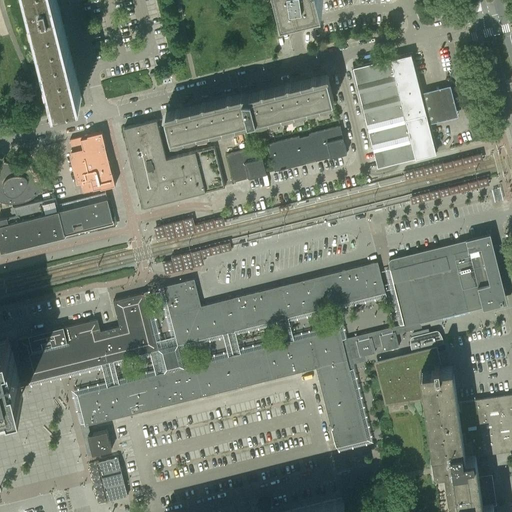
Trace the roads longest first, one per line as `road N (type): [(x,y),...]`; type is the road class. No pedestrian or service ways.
road 1 (residential): [(101,114),(338,55)]
road 2 (residential): [(170,511),(329,471)]
road 3 (residential): [(213,206),(364,166)]
